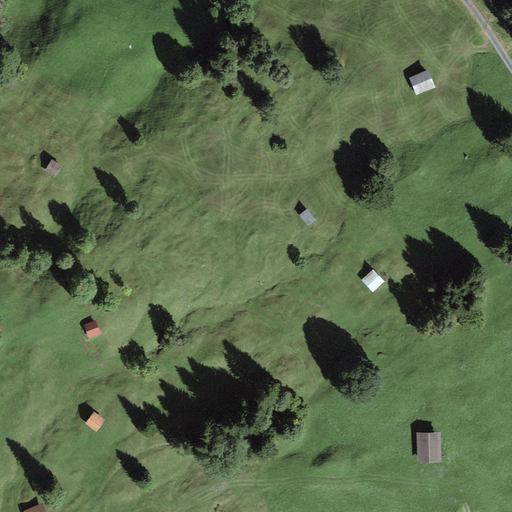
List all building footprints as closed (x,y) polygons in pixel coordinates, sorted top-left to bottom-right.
[(430,70),(410,78),(417,95),(437,87),(430,70)] [(63,167),(53,161),(46,173),(56,179),(63,167)] [(309,209),(301,216),(309,226),(317,220),(309,209)] [(385,282),(374,271),(363,282),(375,293),(385,282)] [(97,322),(86,328),(91,339),(103,333),(97,322)] [(105,420),(94,413),(87,424),(98,432),(105,420)] [(441,433),(418,433),(419,462),(442,462),(441,433)]
